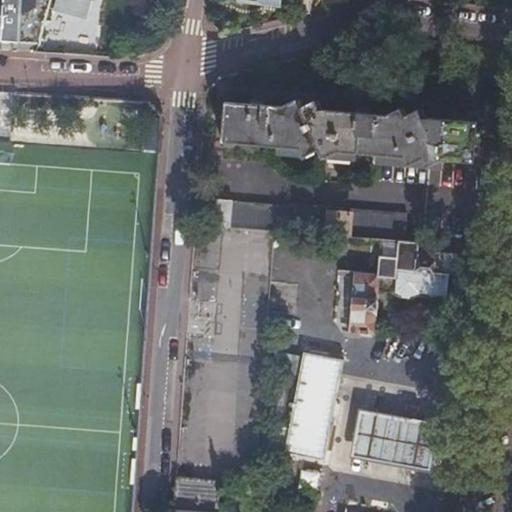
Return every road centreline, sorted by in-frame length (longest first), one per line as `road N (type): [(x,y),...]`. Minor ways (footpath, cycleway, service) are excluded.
road 1 (residential): [(149,511),(185,68)]
road 2 (residential): [(185,68),(379,13),(511,28)]
road 3 (residential): [(0,67),(185,68)]
